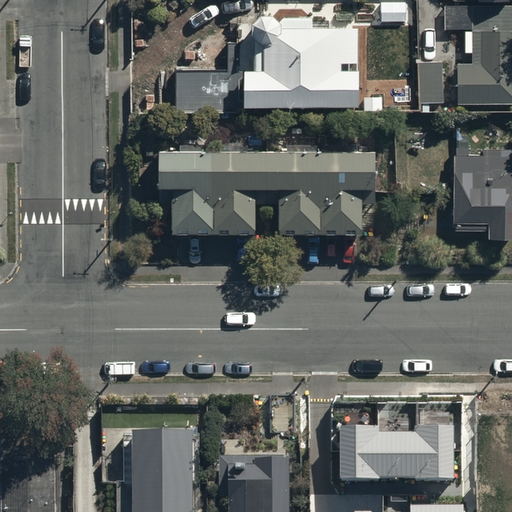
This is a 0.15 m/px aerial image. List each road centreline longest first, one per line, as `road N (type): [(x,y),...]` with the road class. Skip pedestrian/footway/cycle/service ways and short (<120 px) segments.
road 1 (residential): [(65,329),(511,327)]
road 2 (residential): [(65,329),(63,0)]
